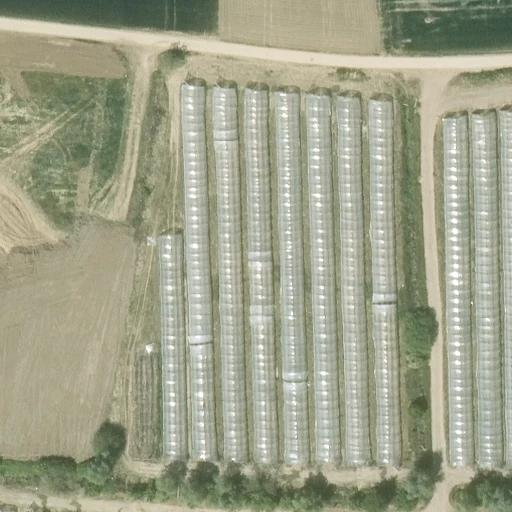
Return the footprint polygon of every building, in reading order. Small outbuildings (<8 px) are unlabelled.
[(184,83),(184,111),(205,110),(204,82),(184,83)] [(478,348),(482,464),(501,463),(498,363),(488,363),(488,348),(478,348)] [(457,462),(472,461),(468,361),(453,362),(457,462)] [(401,462),(398,363),(377,363),(380,463),(401,462)] [(257,459),(277,459),(276,387),(255,388),(257,459)] [(341,460),(337,388),(331,388),(331,404),(317,405),(320,461),(341,460)] [(225,399),(227,458),(247,458),(246,399),(225,399)] [(354,400),(347,400),(348,463),(370,462),(369,415),(355,416),(354,400)] [(288,461),(309,460),(307,406),(286,407),(288,461)] [(215,457),(216,413),(196,413),(195,456),(215,457)] [(167,455),(186,456),(187,425),(167,425),(167,455)]
